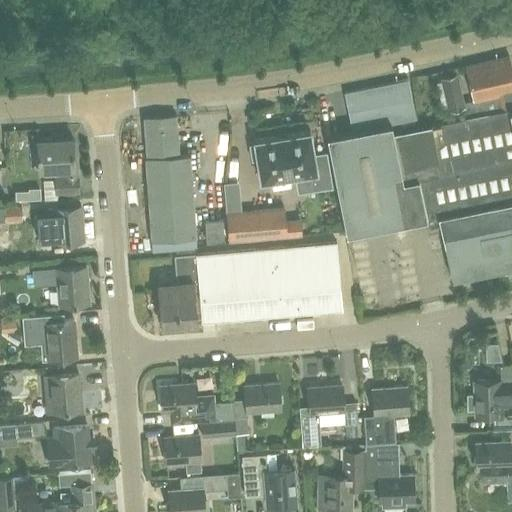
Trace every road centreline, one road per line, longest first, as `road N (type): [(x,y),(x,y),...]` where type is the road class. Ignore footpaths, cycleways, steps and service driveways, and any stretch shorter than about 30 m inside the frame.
road 1 (residential): [(101,101),(306,80),(511,35)]
road 2 (residential): [(122,355),(433,321)]
road 3 (residential): [(122,355),(101,101)]
road 4 (residential): [(444,511),(433,321)]
road 5 (residential): [(134,511),(122,355)]
